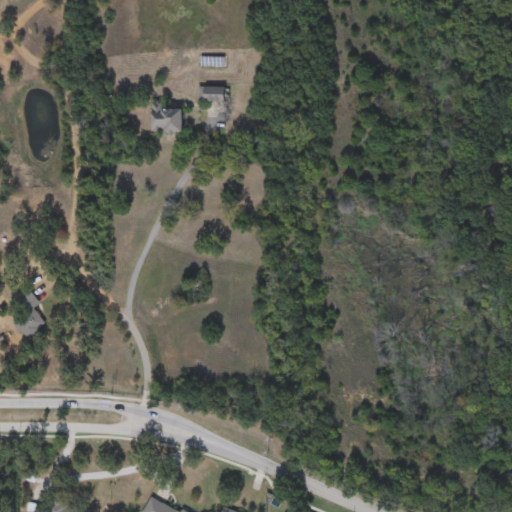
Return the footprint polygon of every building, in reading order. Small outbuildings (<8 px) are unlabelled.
[(225,102),(225,88),(199,88),(199,102),(225,102)] [(153,108),(153,134),(183,134),(183,108),(153,108)] [(29,310),(13,325),(29,341),(47,324),(33,310),(36,307),(28,299),(23,304),(29,310)] [(143,511),(151,497),(179,511),(143,511)] [(82,510),(81,511),(45,511),(48,501),(82,510)]
